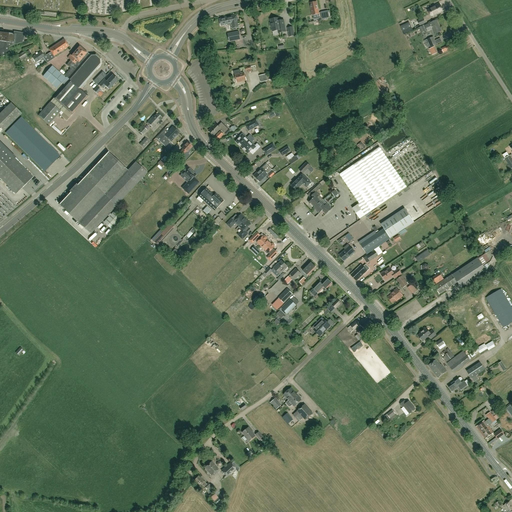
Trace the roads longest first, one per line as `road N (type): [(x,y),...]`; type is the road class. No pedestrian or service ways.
road 1 (secondary): [(511,486),(380,316),(200,139),(186,97)]
road 2 (track): [(366,301),(274,392),(214,435),(194,464)]
road 3 (primary): [(143,96),(0,232)]
road 4 (tertiary): [(120,37),(0,20)]
